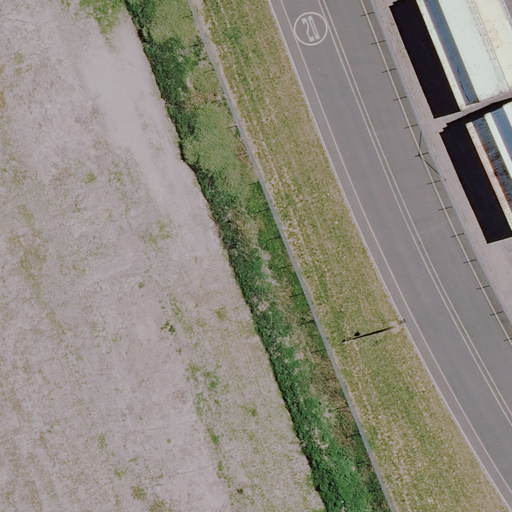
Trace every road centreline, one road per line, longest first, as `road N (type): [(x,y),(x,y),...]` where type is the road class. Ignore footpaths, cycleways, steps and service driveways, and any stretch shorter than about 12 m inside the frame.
road 1 (unclassified): [(305,0),(422,278),(511,448)]
road 2 (secondary): [(0,64),(177,511)]
